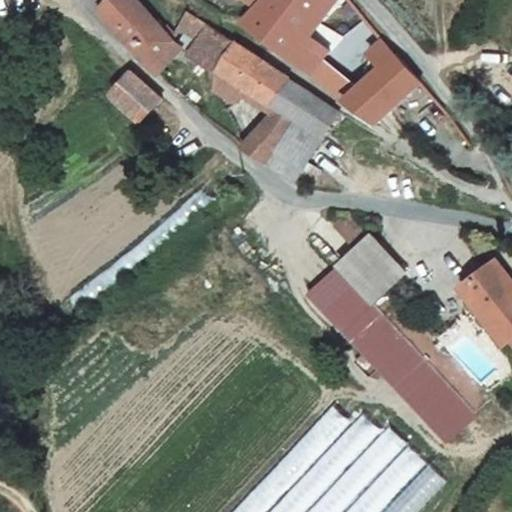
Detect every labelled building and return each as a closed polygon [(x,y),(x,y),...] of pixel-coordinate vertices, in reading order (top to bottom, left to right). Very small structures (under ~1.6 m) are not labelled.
[(90,0),(102,16),(115,0),(90,0)] [(176,49),(132,0),(115,0),(102,16),(161,80),(169,71),(162,66),(176,49)] [(316,19),(295,0),(279,0),(258,29),(320,78),(331,66),(309,48),(299,39),(316,19)] [(295,0),(316,19),(324,29),(346,0),(295,0)] [(223,78),(244,51),(196,21),(183,38),(199,51),(190,62),(212,71),(212,84),(219,86),(221,77),(223,78)] [(392,126),(427,82),(389,39),(374,58),(387,69),(372,88),(365,96),(356,108),(392,126)] [(182,56),(176,49),(162,66),(169,71),(182,56)] [(274,167),(307,125),(301,122),(320,97),(244,51),(223,78),(254,95),(281,110),(248,152),(274,167)] [(358,75),(372,88),(387,69),(374,58),(358,75)] [(320,78),(356,108),(365,96),(331,66),(320,78)] [(145,125),(165,102),(136,72),(114,96),(124,105),(145,125)] [(230,124),(254,95),(223,78),(221,77),(219,86),(217,96),(230,124)] [(325,135),(345,120),(344,119),(320,97),(301,122),(307,125),(325,135)] [(203,187),(70,298),(81,312),(215,201),(203,187)] [(410,334),(460,374),(463,372),(388,296),(404,281),(368,243),(363,248),(344,226),(332,239),(351,260),(342,267),(372,305),(410,334)] [(478,302),(506,342),(511,337),(511,283),(496,261),(460,286),(473,305),(478,302)] [(372,305),(342,267),(334,275),(369,310),(372,305)] [(334,275),(306,303),(416,416),(445,388),(369,310),(334,275)] [(369,310),(445,388),(460,374),(410,334),(372,305),(369,310)] [(335,405),(232,511),(265,511),(352,421),(335,405)] [(363,414),(270,511),(303,511),(381,431),(363,414)] [(390,428),(310,511),(343,511),(407,445),(390,428)] [(409,447),(346,511),(379,511),(426,463),(409,447)] [(429,468),(386,511),(420,511),(446,484),(429,468)]
